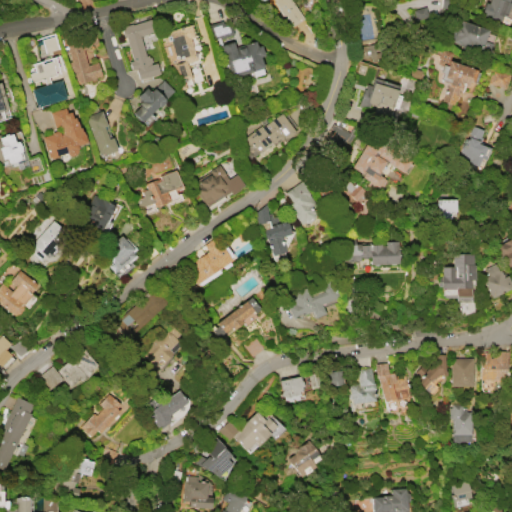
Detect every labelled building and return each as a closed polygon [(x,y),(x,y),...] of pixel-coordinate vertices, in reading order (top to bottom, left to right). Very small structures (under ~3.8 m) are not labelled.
[(286,22),(273,2),(270,3),(268,0),(290,0),(300,13),(286,22)] [(488,0),(508,0),(508,1),(511,2),(511,16),(509,25),(480,15),(485,1),(488,2),(488,0)] [(424,6),(428,16),(415,20),(412,10),(424,6)] [(149,18),(152,32),(139,36),(145,55),(147,54),(148,57),(149,56),(151,62),(150,62),(150,63),(155,62),(159,73),(138,79),(134,68),(131,69),(128,61),(132,60),(125,36),(123,37),(121,29),(122,29),(122,26),(131,23),(131,24),(149,18)] [(450,30),(455,31),(459,19),(487,29),(483,40),(490,43),(486,54),(447,40),(450,30)] [(233,33),(212,40),(207,24),(221,20),(222,22),(229,20),(233,33)] [(189,24),(193,37),(189,38),(196,59),(185,62),(190,78),(182,80),(185,87),(175,90),(172,82),(176,81),(171,63),(167,64),(160,42),(162,41),(160,33),(189,24)] [(76,82),(73,71),(71,71),(68,61),(70,61),(66,45),(68,44),(66,39),(92,31),(97,45),(82,49),(86,64),(96,61),(100,75),(94,76),(96,81),(92,82),(91,79),(79,83),(78,82),(76,82)] [(41,39),(53,35),(58,48),(45,52),(41,39)] [(220,44),(232,40),(234,46),(236,46),(237,48),(244,46),(243,44),(254,40),(256,45),(260,44),(263,55),(259,56),(263,67),(230,77),(220,44)] [(440,49),(442,50),(442,49),(451,52),(449,60),(475,69),(471,82),(467,81),(465,86),(464,85),(462,92),(458,90),(459,88),(458,88),(452,105),(441,101),(448,82),(439,79),(442,72),(439,71),(441,65),(436,63),(439,58),(437,57),(440,49)] [(36,107),(30,89),(45,84),(43,78),(30,82),(27,73),(34,71),(31,63),(40,61),(41,63),(50,60),(49,58),(54,56),(59,72),(47,76),(49,83),(59,79),(65,98),(36,107)] [(487,82),(492,68),(509,73),(504,88),(487,82)] [(372,77),(397,85),(396,89),(397,89),(396,93),(400,95),(397,107),(393,106),(391,112),(375,107),(376,105),(366,102),(364,107),(357,104),(362,89),(363,89),(365,84),(370,85),(372,77)] [(156,105),(140,121),(131,112),(139,104),(137,102),(139,100),(135,96),(145,87),(149,91),(152,87),(153,88),(162,79),(172,90),(163,99),(163,102),(158,106),(156,105)] [(0,84),(8,108),(0,110),(0,84)] [(66,152),(57,155),(57,156),(51,158),(50,157),(48,157),(41,137),(51,133),(51,132),(56,130),(57,131),(58,131),(59,134),(61,133),(59,126),(54,127),(49,112),(64,107),(66,112),(69,111),(72,117),(74,117),(75,121),(76,120),(78,127),(80,126),(81,131),(82,130),(83,133),(85,139),(84,139),(85,142),(76,145),(77,148),(75,149),(76,150),(76,152),(75,154),(73,155),(71,155),(69,155),(67,154),(67,153),(66,152)] [(84,116),(100,110),(106,125),(103,126),(108,138),(111,137),(116,149),(104,154),(103,151),(98,153),(84,116)] [(243,138),(260,125),(261,126),(280,112),(294,132),(283,140),(281,138),(272,145),(270,142),(247,159),(243,138)] [(332,123),(335,125),(337,122),(340,124),(339,126),(347,132),(350,127),(352,128),(349,132),(352,134),(347,142),(344,140),(338,149),(325,140),(332,130),(328,128),(332,123)] [(457,158),(460,153),(459,152),(464,139),(465,140),(466,138),(467,138),(469,133),(468,132),(471,125),(482,129),(479,136),(481,137),(479,141),(481,142),(480,144),(489,147),(484,159),(480,157),(477,166),(457,158)] [(0,162),(0,136),(3,136),(3,134),(6,133),(6,134),(11,133),(14,142),(16,141),(17,141),(18,142),(19,144),(20,146),(20,148),(20,150),(19,151),(18,152),(19,157),(18,158),(18,159),(18,160),(16,160),(14,161),(11,162),(8,162),(7,162),(6,160),(1,161),(1,162),(0,162)] [(365,185),(368,181),(360,176),(363,172),(362,171),(361,174),(350,167),(365,142),(372,147),(375,142),(399,156),(402,151),(409,155),(407,159),(409,161),(402,172),(386,162),(378,175),(385,179),(379,188),(374,185),(371,189),(365,185)] [(205,206),(190,184),(200,177),(201,179),(210,173),(208,170),(218,164),(224,173),(224,174),(227,178),(234,173),(242,185),(238,187),(239,188),(230,194),(228,191),(205,206)] [(174,169),(181,187),(173,190),(175,194),(178,193),(181,199),(167,204),(166,202),(154,206),(155,208),(143,214),(140,207),(136,208),(133,200),(141,196),(137,189),(145,186),(144,183),(155,179),(156,179),(159,178),(158,175),(174,169)] [(347,193),(348,192),(341,184),(346,179),(352,185),(354,183),(356,185),(357,184),(367,195),(363,199),(367,203),(363,207),(366,210),(361,215),(357,210),(361,205),(355,199),(354,200),(347,193)] [(283,191),(300,180),(304,185),(303,186),(308,193),(307,193),(312,200),(311,201),(313,204),(310,206),(315,213),(314,214),(314,215),(313,218),(307,222),(304,223),(303,221),(300,224),(292,213),(294,212),(288,203),(291,202),(283,191)] [(93,194),(113,205),(100,230),(79,218),(88,201),(89,201),(93,194)] [(454,211),(449,211),(449,217),(436,217),(436,199),(454,198),(454,211)] [(285,247),(284,248),(285,251),(270,255),(265,237),(264,238),(261,229),(260,224),(258,224),(258,222),(256,223),(254,211),(264,203),(267,213),(271,212),(272,217),(276,216),(278,222),(283,220),(284,222),(286,222),(289,229),(292,231),(285,247)] [(26,248),(51,219),(60,227),(53,235),(56,237),(52,241),(54,243),(51,246),(53,248),(49,253),(46,251),(43,255),(43,254),(38,259),(26,248)] [(112,272),(111,271),(111,270),(106,265),(109,262),(100,251),(120,234),(132,249),(129,251),(133,255),(112,272)] [(183,266),(207,250),(202,244),(214,235),(231,259),(217,269),(219,272),(206,280),(204,278),(205,280),(198,286),(196,283),(195,283),(183,266)] [(511,263),(506,267),(495,246),(511,236),(511,263)] [(340,243),(347,243),(347,238),(354,238),(354,243),(359,243),(359,244),(367,244),(380,244),(380,245),(384,245),(384,241),(396,241),(397,249),(396,249),(396,263),(369,263),(369,256),(358,257),(358,260),(341,261),(341,259),(340,259),(340,243)] [(440,288),(440,274),(441,274),(441,266),(452,266),(452,253),(472,253),(472,264),(473,264),(473,279),(469,279),(469,296),(454,296),(454,288),(440,288)] [(490,297),(481,279),(488,275),(484,268),(494,263),(498,270),(500,269),(503,276),(506,275),(511,285),(509,287),(509,288),(490,297)] [(18,269),(36,283),(29,293),(30,294),(21,305),(21,308),(17,313),(14,313),(13,315),(0,304),(0,283),(10,291),(15,285),(9,281),(18,269)] [(294,317),(291,318),(286,306),(293,303),(289,294),(305,287),(309,297),(323,291),(319,281),(326,279),(329,288),(334,286),(338,296),(320,304),(324,313),(312,318),(309,311),(302,314),(301,315),(301,316),(300,318),(299,318),(297,318),(295,318),(294,317)] [(128,335),(116,320),(152,288),(165,302),(128,335)] [(215,322),(249,296),(258,308),(253,312),(256,316),(244,325),(241,322),(231,329),(230,326),(216,337),(210,329),(217,325),(215,322)] [(139,352),(164,327),(167,330),(172,325),(179,333),(175,338),(177,340),(176,341),(179,344),(163,361),(159,358),(152,365),(139,352)] [(0,335),(9,343),(4,349),(10,354),(0,364),(0,335)] [(262,348),(251,356),(242,345),(254,336),(262,348)] [(84,348),(96,364),(95,365),(96,367),(86,377),(68,388),(64,383),(64,382),(61,378),(47,389),(37,376),(51,365),(60,377),(61,377),(56,370),(84,348)] [(506,351),(506,379),(478,380),(477,351),(488,351),(488,357),(492,357),(492,351),(506,351)] [(436,375),(432,379),(431,377),(421,387),(414,380),(418,376),(414,372),(421,364),(425,369),(433,361),(435,362),(435,354),(443,354),(443,370),(444,370),(445,375),(436,375)] [(448,385),(448,358),(471,358),(472,385),(448,385)] [(374,363),(386,362),(386,373),(393,371),(393,376),(404,374),(407,388),(406,388),(407,395),(405,395),(406,397),(393,399),(392,398),(382,400),(377,377),(376,378),(375,375),(374,363)] [(350,402),(348,384),(357,383),(357,379),(356,380),(355,369),(359,368),(360,369),(365,368),(364,368),(369,367),(371,382),(373,382),(373,389),(371,389),(372,393),(373,392),(374,395),(372,395),(373,400),(350,402)] [(277,379),(298,375),(299,380),(300,380),(301,386),(299,386),(300,390),(296,390),(297,395),(296,395),(296,399),(286,401),(285,401),(284,399),(282,399),(281,397),(280,397),(277,379)] [(167,415),(169,417),(155,427),(147,416),(151,413),(149,410),(150,409),(145,402),(151,398),(153,401),(166,392),(168,395),(176,389),(185,401),(167,415)] [(80,427),(93,412),(96,414),(102,407),(99,404),(108,393),(119,403),(115,408),(118,411),(99,432),(96,429),(90,436),(80,427)] [(32,403),(27,412),(30,413),(3,469),(0,467),(0,429),(16,396),(32,403)] [(451,403),(462,403),(462,407),(471,407),(471,434),(470,434),(470,441),(459,441),(459,442),(452,442),(452,441),(452,434),(451,434),(451,418),(448,418),(448,407),(451,407),(451,403)] [(216,430),(226,420),(235,430),(254,411),(264,420),(267,417),(274,424),(267,431),(269,433),(256,446),(251,441),(244,449),(230,435),(226,439),(216,430)] [(205,458),(207,456),(209,455),(201,447),(214,436),(230,454),(226,458),(231,463),(216,476),(193,462),(200,455),(205,458)] [(310,442),(318,453),(310,459),(315,466),(311,469),(308,465),(301,469),(304,473),(300,476),(299,474),(297,476),(292,468),(294,467),(288,458),(310,442)] [(116,451),(112,463),(98,458),(102,446),(116,451)] [(89,474),(81,472),(80,475),(78,475),(77,482),(74,481),(73,486),(79,488),(77,495),(59,491),(62,477),(65,478),(69,464),(74,465),(75,461),(78,461),(79,458),(93,461),(89,474)] [(184,480),(185,475),(197,476),(197,481),(206,481),(205,496),(211,496),(210,507),(188,506),(188,500),(183,500),(184,480)] [(448,483),(466,479),(467,484),(470,484),(471,490),(469,490),(470,496),(452,500),(448,483)] [(246,496),(241,505),(240,508),(242,509),(240,511),(219,511),(222,508),(223,509),(227,502),(221,498),(228,486),(246,496)] [(405,501),(405,511),(386,511),(385,511),(383,511),(372,511),(371,496),(381,496),(381,495),(390,494),(390,488),(404,487),(405,492),(406,492),(407,492),(409,493),(409,495),(410,497),(409,498),(408,500),(407,501),(405,501)] [(3,511),(3,508),(14,508),(14,497),(23,495),(31,497),(31,500),(32,500),(32,511),(3,511)] [(480,511),(498,511),(499,505),(482,503),(480,511)]
